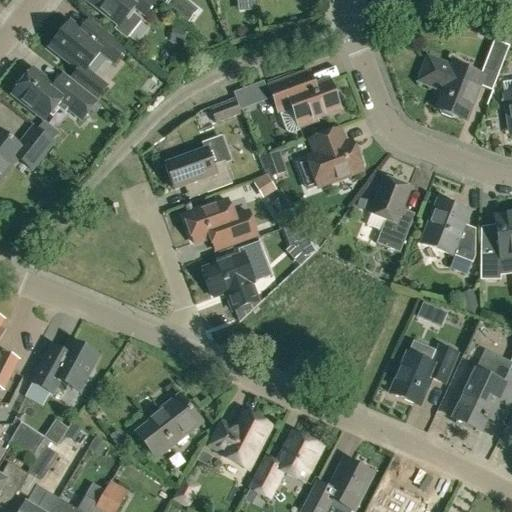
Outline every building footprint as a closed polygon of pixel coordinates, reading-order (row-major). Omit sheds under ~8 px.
[(89,0),(87,2),(118,27),(115,31),(126,40),(141,22),(130,14),(134,8),(145,17),(155,4),(149,0),(89,0)] [(187,24),(198,10),(185,0),(170,0),(165,7),(187,24)] [(94,44),(70,24),(50,50),(83,76),(100,54),(113,65),(125,51),(103,33),(94,44)] [(494,40),(483,68),(498,74),(509,46),(511,38),(511,30),(500,26),(494,40)] [(451,119),(456,117),(466,121),(483,77),(452,65),(452,67),(427,58),(418,81),(442,91),(435,109),(438,110),(440,115),(451,119)] [(54,88),(33,71),(13,96),(45,121),(59,103),(82,121),(96,103),(63,77),(54,88)] [(313,86),(308,72),(269,87),(278,111),(286,130),(291,132),(299,129),(299,128),(316,121),(314,118),(339,109),(328,81),(313,86)] [(234,94),(241,110),(260,102),(254,86),(234,94)] [(511,94),(503,95),(506,110),(508,110),(511,135),(511,134),(511,94)] [(215,123),(239,114),(234,102),(210,111),(215,123)] [(36,131),(51,142),(57,135),(42,123),(36,131)] [(31,171),(53,144),(51,142),(36,131),(34,129),(19,148),(0,132),(0,180),(17,159),(31,171)] [(361,171),(361,170),(363,166),(360,158),(356,157),(351,142),(344,145),(338,130),(310,140),(315,155),(306,158),(317,187),(361,171)] [(205,150),(165,165),(174,190),(193,183),(197,196),(232,184),(224,163),(229,161),(220,138),(203,144),(205,150)] [(269,179),(287,172),(279,151),(261,159),(269,179)] [(265,199),(276,192),(267,177),(256,184),(265,199)] [(400,253),(412,220),(399,215),(409,189),(384,179),(370,214),(384,220),(376,244),(400,253)] [(370,212),(372,203),(359,199),(356,208),(370,212)] [(427,222),(428,225),(421,244),(472,263),(475,256),(475,235),(463,231),(462,228),(469,212),(438,200),(433,212),(431,213),(427,222)] [(213,251),(230,245),(256,235),(248,213),(233,218),(227,202),(184,217),(194,244),(209,238),(213,251)] [(511,215),(495,218),(499,246),(480,249),(480,280),(501,280),(501,276),(511,274),(511,215)] [(282,230),(289,250),(306,242),(296,224),(282,230)] [(258,302),(251,284),(272,276),(259,242),(237,251),(240,256),(203,270),(213,298),(226,294),(232,311),(258,302)] [(479,318),(473,296),(460,299),(463,310),(465,312),(479,318)] [(423,304),(417,319),(441,329),(447,315),(423,304)] [(0,388),(3,390),(17,361),(3,354),(1,357),(0,356),(0,337),(3,332),(0,330),(0,325),(2,321),(0,320),(0,388)] [(91,371),(98,357),(71,343),(63,359),(58,360),(48,355),(32,384),(53,395),(56,388),(63,392),(67,390),(69,387),(79,392),(85,382),(87,383),(91,382),(94,376),(93,372),(91,371)] [(444,384),(457,354),(440,347),(433,365),(408,354),(391,395),(419,407),(431,378),(444,384)] [(481,433),(486,421),(500,428),(508,411),(511,402),(511,378),(507,376),(511,366),(486,353),(476,371),(471,383),(453,420),(481,433)] [(156,461),(202,425),(180,397),(160,413),(162,416),(137,436),(156,461)] [(250,471),(271,428),(245,414),(236,431),(222,424),(211,447),(224,454),(223,457),(250,471)] [(73,441),(81,430),(71,424),(64,435),(73,441)] [(33,459),(46,440),(24,425),(23,426),(24,426),(11,446),(33,459)] [(118,431),(108,438),(115,447),(124,440),(118,431)] [(270,499),(284,472),(304,483),(322,449),(293,434),(278,464),(266,458),(250,489),(257,493),(270,499)] [(107,447),(96,440),(90,450),(101,457),(107,447)] [(43,480),(59,455),(54,452),(45,446),(29,471),(30,471),(18,492),(30,499),(26,506),(25,506),(21,511),(36,511),(46,495),(35,489),(41,479),(43,480)] [(354,510),(372,476),(344,461),(329,490),(317,484),(302,511),(327,511),(334,500),(354,510)] [(26,475),(8,463),(0,476),(0,507),(5,511),(17,491),(18,492),(30,471),(29,471),(26,475)] [(187,511),(201,487),(184,477),(177,488),(170,502),(187,511)] [(421,500),(393,486),(391,492),(380,486),(366,511),(423,511),(425,510),(418,507),(421,500)] [(110,487),(99,506),(101,508),(98,511),(116,511),(126,497),(110,487)] [(98,511),(101,508),(99,506),(86,499),(78,511),(76,511),(70,509),(57,501),(51,511),(98,511)]
